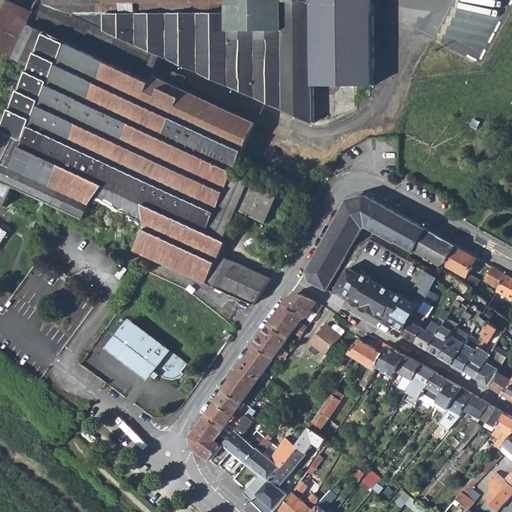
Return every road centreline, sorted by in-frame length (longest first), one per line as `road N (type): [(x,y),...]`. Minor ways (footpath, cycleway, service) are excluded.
road 1 (tertiary): [(511,258),(355,180),(333,194),(287,277)]
road 2 (tertiary): [(287,277),(176,431),(168,454),(224,511)]
road 3 (residential): [(511,404),(287,277)]
